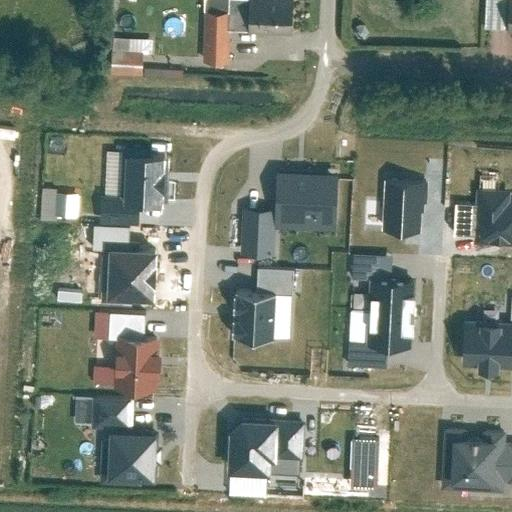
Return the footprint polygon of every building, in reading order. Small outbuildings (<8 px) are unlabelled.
[(204,7),(202,58),(229,59),(230,28),(294,31),(295,0),(232,0),(232,8),(204,7)] [(511,0),(486,0),(486,28),(511,28),(511,0)] [(192,64),(152,63),(152,47),(115,46),(115,73),(192,74),(192,64)] [(166,151),(127,148),(124,196),(162,199),(166,151)] [(337,172),(278,169),(275,223),(334,227),(337,172)] [(425,175),(386,174),(385,224),(425,225),(425,175)] [(511,186),(479,186),(478,241),(511,242),(511,186)] [(270,206),(243,205),(241,249),(268,251),(270,206)] [(154,241),(113,240),(112,296),(153,297),(154,241)] [(413,279),(374,277),(370,339),(410,342),(413,279)] [(290,290),(235,286),(232,334),(286,338),(290,290)] [(511,318),(469,314),(464,366),(511,369),(511,318)] [(162,331),(118,330),(116,386),(160,388),(162,331)] [(134,395),(93,393),(91,424),(133,425),(134,395)] [(305,418),(234,414),(231,464),(302,469),(305,418)] [(474,416),(445,415),(444,485),(504,486),(504,480),(505,438),(505,427),(474,426),(474,416)] [(160,429),(111,429),(110,436),(110,477),(159,478),(160,429)] [(378,436),(352,434),(349,481),(374,482),(378,436)]
